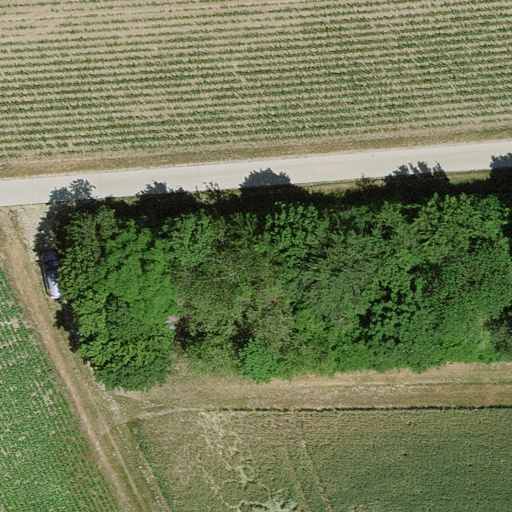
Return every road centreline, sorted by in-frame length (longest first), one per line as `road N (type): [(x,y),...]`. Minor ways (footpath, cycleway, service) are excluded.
road 1 (unclassified): [(511,151),(0,187)]
road 2 (track): [(134,511),(0,244)]
